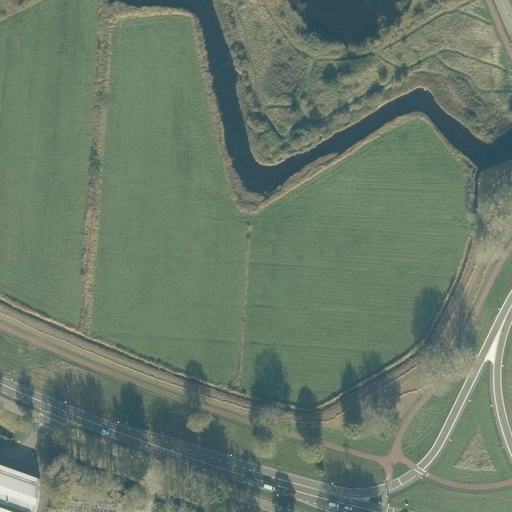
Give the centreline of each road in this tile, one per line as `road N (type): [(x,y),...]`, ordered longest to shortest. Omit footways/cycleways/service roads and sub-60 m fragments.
road 1 (secondary): [(506,316),(434,452),(410,477),(354,493),(249,476)]
road 2 (secondary): [(249,476),(0,383)]
road 3 (secondary): [(511,445),(497,388),(506,316)]
road 4 (secondary): [(249,476),(370,511)]
